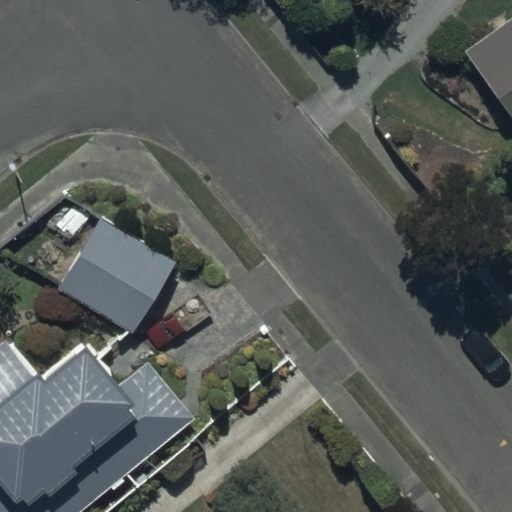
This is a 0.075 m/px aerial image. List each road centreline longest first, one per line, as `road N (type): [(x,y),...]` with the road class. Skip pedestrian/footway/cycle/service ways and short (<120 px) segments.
road 1 (residential): [(147,0),(511,444)]
road 2 (residential): [(135,0),(0,111)]
